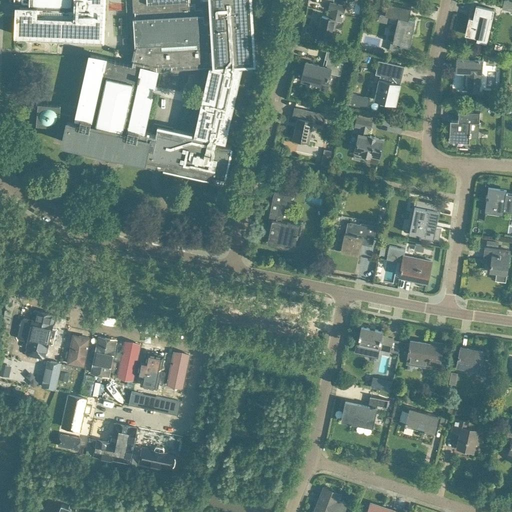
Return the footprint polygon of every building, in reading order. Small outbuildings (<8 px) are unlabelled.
[(14,0),(14,3),(21,4),(20,4),(20,17),(16,17),(15,34),(27,35),(27,41),(45,41),(45,36),(104,38),(105,0),(14,0)] [(91,54),(77,117),(61,114),(62,104),(37,102),(35,126),(60,128),(61,119),(68,120),(66,129),(67,129),(64,142),(145,160),(145,158),(165,163),(164,166),(210,176),(210,173),(225,176),(232,145),(224,144),(242,62),(254,61),(250,0),(211,0),(213,20),(202,21),(202,8),(196,8),(196,4),(189,4),(189,1),(190,1),(190,0),(132,0),(133,12),(134,12),(136,45),(137,45),(133,64),(91,54)] [(322,16),(318,35),(331,38),(335,19),(341,21),(343,12),(345,6),(346,0),(344,0),(333,0),(333,3),(330,3),(328,9),(331,10),(330,18),(322,16)] [(409,19),(411,8),(383,2),(382,5),(388,6),(386,15),(399,17),(394,41),(391,41),(389,49),(399,51),(401,45),(402,45),(410,47),(410,44),(412,44),(413,38),(411,38),(413,33),(414,27),(415,21),(409,19)] [(469,17),(465,34),(478,37),(477,42),(486,44),(494,9),(477,5),(474,18),(469,17)] [(491,49),(491,57),(503,56),(502,48),(491,49)] [(469,72),(468,90),(479,91),(481,73),(482,73),(483,60),(457,58),(456,71),(469,72)] [(341,73),(343,62),(328,59),(326,66),(306,62),(302,80),(322,85),(323,81),(329,83),(330,78),(329,78),(330,76),(331,73),(333,73),(333,72),(341,73)] [(379,77),(374,100),(381,101),(380,104),(395,108),(405,66),(383,61),(379,60),(376,74),(380,74),(379,77)] [(367,109),(370,97),(352,93),(349,105),(367,109)] [(295,108),(293,117),(298,118),(293,138),(309,142),(313,123),(323,125),(325,115),(295,108)] [(450,120),(449,139),(450,139),(450,137),(478,139),(480,111),(458,110),(458,111),(461,111),(460,120),(450,120)] [(373,120),(370,120),(357,117),(355,126),(361,127),(360,134),(359,133),(355,151),(353,151),(351,158),(360,160),(361,155),(371,157),(370,162),(378,164),(379,157),(380,157),(384,139),(367,136),(368,129),(371,129),(373,120)] [(488,187),(485,211),(503,214),(504,209),(511,210),(511,194),(506,193),(506,190),(488,187)] [(272,220),(268,241),(295,247),(300,224),(282,221),(285,205),(290,206),(292,195),(274,191),(268,219),(272,220)] [(415,207),(409,234),(439,240),(439,239),(438,238),(440,228),(427,226),(430,210),(415,207)] [(343,233),(340,252),(359,256),(362,240),(372,242),(375,226),(362,223),(362,224),(348,222),(346,234),(343,233)] [(389,246),(386,259),(402,262),(399,276),(427,281),(431,261),(412,257),(411,260),(403,258),(405,249),(389,246)] [(485,247),(484,254),(492,255),(489,274),(496,275),(495,282),(506,283),(510,251),(485,247)] [(22,319),(19,335),(20,336),(29,339),(26,353),(28,354),(43,358),(44,357),(48,342),(53,343),(53,342),(55,341),(55,339),(54,338),(56,328),(51,327),(54,315),(36,311),(34,320),(24,318),(22,319)] [(361,326),(356,352),(356,353),(357,351),(378,356),(379,349),(398,353),(401,340),(393,339),(393,338),(382,336),(383,331),(361,326)] [(90,335),(74,332),(68,364),(85,367),(90,335)] [(96,337),(88,374),(108,379),(116,341),(96,337)] [(412,340),(407,364),(439,369),(443,343),(432,341),(432,343),(412,340)] [(140,344),(125,341),(118,380),(133,382),(140,344)] [(135,377),(134,383),(145,386),(157,388),(158,382),(165,350),(149,346),(147,355),(141,353),(138,366),(137,366),(135,377)] [(461,347),(457,366),(468,368),(469,366),(479,368),(478,375),(487,376),(490,359),(482,357),(483,352),(461,347)] [(190,356),(172,352),(165,387),(184,390),(190,356)] [(60,369),(61,363),(51,361),(49,367),(47,366),(42,386),(55,389),(56,385),(59,371),(60,369)] [(11,365),(0,362),(0,373),(9,375),(11,365)] [(90,395),(93,383),(95,376),(84,374),(83,381),(81,393),(90,395)] [(372,381),(371,387),(390,391),(392,381),(381,378),(380,383),(372,381)] [(132,391),(129,404),(141,407),(143,394),(132,391)] [(65,413),(61,430),(84,435),(92,398),(69,393),(65,413)] [(156,396),(153,409),(178,415),(181,401),(156,396)] [(372,427),(377,407),(376,407),(377,403),(387,406),(389,400),(370,396),(368,406),(346,401),(342,420),(372,427)] [(402,409),(401,410),(408,411),(405,426),(422,431),(434,434),(439,416),(409,408),(408,411),(402,409)] [(454,418),(451,431),(460,433),(457,447),(473,450),(477,430),(465,427),(466,421),(454,418)] [(97,440),(94,455),(130,461),(136,427),(115,423),(112,435),(109,435),(108,442),(97,440)] [(61,434),(59,446),(78,449),(80,438),(61,434)] [(143,447),(139,464),(171,470),(172,468),(173,467),(175,465),(176,460),(175,458),(174,456),(175,454),(164,452),(164,449),(163,447),(157,446),(155,447),(155,450),(143,447)] [(324,488),(314,511),(343,511),(347,503),(338,500),(340,494),(324,488)] [(402,511),(393,509),(371,502),(367,511),(402,511)] [(104,511),(103,511),(102,511),(99,511),(91,509),(89,511),(84,511),(62,503),(58,511),(104,511)]
